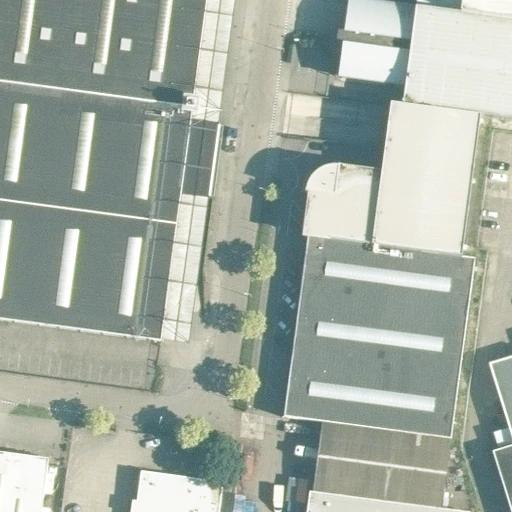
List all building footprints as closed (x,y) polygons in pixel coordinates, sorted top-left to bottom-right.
[(207,0),(0,0),(0,87),(192,113),(207,0)] [(511,125),(511,0),(462,0),(462,6),(420,0),(417,0),(415,12),(360,4),(357,25),(338,22),(332,63),(352,66),(349,86),(405,93),(403,111),(474,120),(511,125)] [(0,321),(161,343),(177,228),(192,113),(0,87),(0,321)] [(456,259),(474,120),(403,111),(402,111),(402,107),(391,106),(381,182),(338,176),(340,168),(338,168),(338,169),(336,168),(332,168),(329,169),(327,169),(325,170),(322,171),(319,173),(317,174),(315,176),(313,178),(312,180),(310,182),(308,185),(307,188),(306,190),(306,193),(305,193),(305,195),(316,196),(311,237),(306,237),(306,238),(308,238),(308,239),(456,259)] [(308,239),(284,419),(450,441),(474,261),(456,259),(308,239)] [(511,511),(511,358),(488,366),(511,442),(511,447),(492,453),(510,511),(511,511)] [(16,457),(0,454),(0,511),(41,511),(48,467),(15,462),(16,457)] [(222,470),(232,472),(234,461),(224,460),(222,470)] [(218,511),(223,485),(141,474),(136,511),(218,511)] [(448,511),(441,511),(309,494),(306,511),(448,511)]
